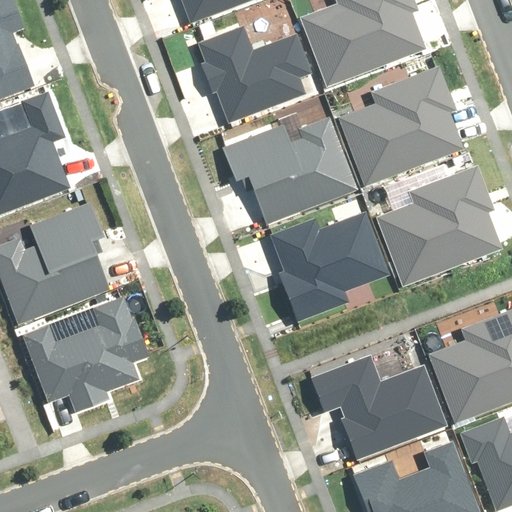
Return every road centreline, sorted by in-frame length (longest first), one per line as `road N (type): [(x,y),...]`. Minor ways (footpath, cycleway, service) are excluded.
road 1 (residential): [(85,0),(246,426)]
road 2 (residential): [(246,426),(1,511)]
